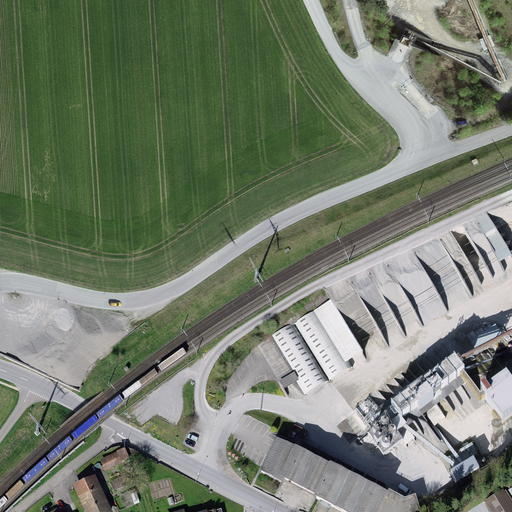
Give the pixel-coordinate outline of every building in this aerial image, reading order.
[(324,305),(295,322),(330,381),(353,367),(349,361),(355,357),(324,305)] [(330,381),(295,322),(271,336),(289,367),(306,395),(330,381)] [(289,367),(271,336),(257,345),(275,375),(289,367)] [(451,363),(392,410),(404,426),(464,378),(451,363)] [(511,411),(511,371),(480,393),(499,421),(511,411)] [(388,422),(370,435),(367,437),(382,457),(402,442),(388,422)] [(342,511),(375,511),(383,497),(277,442),(263,470),(342,511)] [(471,444),(445,458),(457,481),(479,470),(473,458),(477,456),(471,444)] [(125,451),(102,461),(105,468),(128,459),(125,451)] [(126,476),(111,482),(114,490),(129,484),(126,476)] [(89,511),(108,511),(94,478),(78,485),(89,511)] [(511,511),(511,510),(501,493),(487,501),(493,511),(511,511)]
